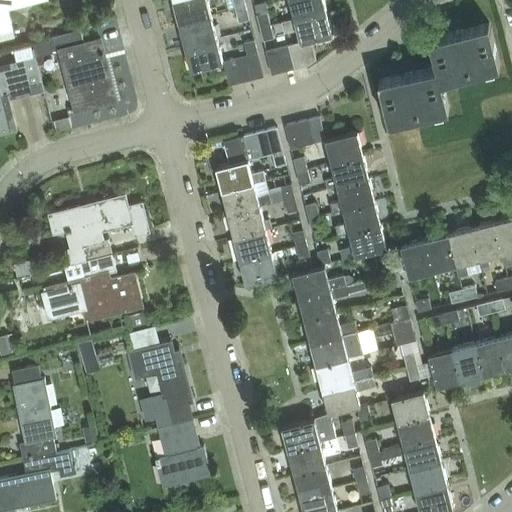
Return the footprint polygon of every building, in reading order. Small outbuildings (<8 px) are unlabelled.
[(0,0),(0,31),(14,28),(9,8),(40,0),(0,0)] [(173,0),(179,22),(211,14),(207,0),(173,0)] [(232,0),(235,8),(245,5),(244,0),(232,0)] [(256,14),(259,26),(270,24),(267,11),(264,0),(253,3),(256,14)] [(290,0),(294,17),(326,9),(323,0),(290,0)] [(235,8),(238,21),(249,19),(245,5),(235,8)] [(295,67),(307,64),(316,58),(311,38),(332,33),(326,9),(294,17),(281,20),(283,31),(297,27),(301,41),(289,44),(295,67)] [(179,22),(185,45),(217,37),(211,14),(179,22)] [(440,79),(441,79),(499,65),(489,23),(460,30),(430,37),(437,66),(440,79)] [(259,26),(263,40),(274,37),(270,24),(259,26)] [(117,98),(102,41),(102,39),(85,43),(81,28),(49,36),(50,39),(33,44),(36,56),(64,48),(78,107),(117,98)] [(217,37),(185,45),(191,69),(223,61),(217,37)] [(244,41),(247,54),(257,51),(254,39),(244,41)] [(283,70),(295,67),(289,44),(277,47),(283,70)] [(283,70),(277,47),(266,50),(272,73),(283,70)] [(245,55),(251,79),(264,75),(257,51),(247,54),(245,55)] [(240,82),(251,79),(245,55),(234,58),(240,82)] [(0,132),(17,128),(10,98),(8,93),(3,94),(1,89),(14,86),(17,97),(33,92),(30,82),(41,79),(35,56),(0,65),(0,132)] [(234,58),(223,61),(229,85),(240,82),(234,58)] [(448,108),(441,79),(440,79),(437,66),(409,73),(380,80),(390,122),(448,108)] [(320,115),(319,115),(309,118),(314,141),(326,138),(320,115)] [(309,118),(297,121),(302,144),(303,144),(314,141),(309,118)] [(291,147),(302,144),(297,121),(285,124),(291,147)] [(278,126),(266,129),(272,152),(273,152),(283,149),(278,126)] [(254,132),(260,155),(272,152),(266,129),(255,132),(254,132)] [(332,162),(363,154),(357,130),(326,138),(332,162)] [(243,135),(249,158),(260,155),(254,132),(243,135)] [(263,169),(252,172),(249,158),(243,135),(224,140),(230,163),(217,166),(223,189),(255,181),(266,178),(263,169)] [(283,149),(273,152),(276,166),(287,163),(283,149)] [(332,162),(335,176),(325,179),(327,188),(338,185),(369,177),(363,154),(332,162)] [(294,158),(297,171),(308,168),(304,155),(294,158)] [(300,184),(311,181),(308,168),(297,171),(300,184)] [(375,200),(369,177),(338,185),(341,199),(330,202),(332,211),(344,208),(375,200)] [(266,178),(255,181),(258,195),(269,192),(266,178)] [(255,181),(223,189),(229,213),(261,205),(272,202),(269,192),(258,195),(255,181)] [(292,183),(281,186),(282,189),(284,198),(284,199),(295,196),(292,183)] [(282,189),(269,192),(272,202),(284,198),(282,189)] [(112,253),(108,237),(104,238),(101,228),(131,221),(135,233),(150,229),(142,201),(128,204),(125,193),(50,212),(55,233),(67,230),(71,247),(68,248),(72,263),(72,264),(112,253)] [(284,199),(288,211),(298,208),(295,196),(284,199)] [(381,223),(375,200),(344,208),(347,221),(335,224),(337,234),(350,231),(381,223)] [(319,214),(316,201),(305,204),(308,217),(319,214)] [(270,218),(264,219),(261,205),(229,213),(235,236),(267,227),(272,226),(270,218)] [(308,217),(312,230),(322,227),(319,214),(308,217)] [(511,215),(494,220),(502,252),(505,264),(511,261),(511,215)] [(490,264),(487,255),(502,252),(494,220),(471,226),(479,258),(478,258),(480,266),(490,264)] [(387,247),(381,223),(350,231),(353,245),(341,248),(343,258),(387,247)] [(455,264),(458,275),(469,273),(466,261),(478,258),(479,258),(471,226),(448,232),(456,263),(455,264)] [(267,227),(235,236),(240,259),(272,251),(267,227)] [(293,231),(296,245),(307,242),(303,229),(293,231)] [(448,232),(425,238),(433,269),(455,264),(456,263),(448,232)] [(401,244),(409,275),(433,269),(425,238),(401,244)] [(296,245),(299,257),(310,255),(307,242),(296,245)] [(317,250),(320,264),(331,261),(327,248),(317,250)] [(272,251),(240,259),(246,282),(278,274),(272,251)] [(135,271),(118,276),(112,253),(72,264),(72,263),(64,265),(68,281),(45,287),(49,302),(47,303),(49,313),(82,305),(85,319),(143,304),(135,271)] [(380,261),(383,274),(393,272),(390,259),(380,261)] [(29,260),(15,263),(18,276),(32,272),(29,260)] [(307,260),(294,264),(296,272),(309,269),(307,260)] [(296,272),(293,273),(299,296),(347,284),(347,283),(345,275),(329,279),(326,265),(309,269),(296,272)] [(383,274),(387,287),(397,285),(393,272),(383,274)] [(350,274),(345,275),(347,283),(355,281),(354,277),(350,274)] [(508,277),(495,280),(498,290),(511,287),(508,277)] [(368,278),(347,283),(347,284),(299,296),(305,319),(338,310),(334,297),(350,293),(349,292),(370,287),(368,278)] [(475,285),(462,288),(465,298),(478,295),(475,285)] [(462,288),(449,292),(452,302),(465,298),(462,288)] [(429,297),(416,300),(418,310),(431,307),(429,297)] [(492,311),(506,308),(503,297),(490,300),(492,311)] [(492,311),(490,300),(477,304),(479,315),(492,311)] [(391,318),(392,321),(410,316),(407,303),(392,307),(394,317),(391,318)] [(446,323),(459,320),(457,309),(444,312),(446,323)] [(354,320),(341,323),(338,310),(305,319),(311,342),(357,330),(354,320)] [(143,311),(130,315),(133,326),(146,322),(143,311)] [(446,323),(444,312),(431,316),(433,326),(446,323)] [(401,343),(416,339),(410,316),(392,321),(395,334),(398,334),(401,343)] [(363,353),(359,340),(357,330),(311,342),(317,365),(349,356),(363,353)] [(507,367),(511,365),(511,331),(499,335),(507,367)] [(7,335),(0,336),(0,347),(2,355),(11,352),(11,351),(7,336),(7,335)] [(484,373),(507,367),(499,335),(476,341),(484,373)] [(93,338),(79,342),(83,359),(97,355),(93,338)] [(134,348),(129,349),(134,368),(136,377),(157,372),(162,393),(143,398),(147,417),(156,415),(159,426),(179,421),(194,417),(194,416),(191,406),(190,401),(193,400),(191,395),(182,355),(175,357),(171,339),(159,342),(134,348)] [(476,341),(453,347),(461,379),(484,373),(476,341)] [(461,379),(453,347),(429,353),(437,384),(461,379)] [(403,354),(407,366),(417,364),(414,351),(403,354)] [(323,388),(373,375),(371,365),(353,370),(349,356),(317,365),(323,388)] [(407,366),(410,378),(420,376),(417,364),(407,366)] [(376,385),(373,375),(323,388),(329,412),(361,403),(358,389),(376,385)] [(45,377),(14,382),(25,441),(21,442),(24,454),(31,453),(32,457),(41,456),(40,453),(56,450),(53,436),(56,435),(45,377)] [(392,397),(398,420),(429,412),(424,389),(392,397)] [(357,406),(360,420),(371,417),(368,404),(357,406)] [(429,412),(398,420),(404,443),(435,435),(429,412)] [(321,440),(336,436),(330,413),(282,425),(288,448),(321,440)] [(165,454),(156,456),(162,485),(211,473),(204,444),(201,445),(196,428),(194,419),(194,417),(179,421),(159,426),(165,454)] [(342,422),(345,434),(355,431),(352,419),(342,422)] [(96,423),(82,426),(85,443),(99,440),(96,423)] [(345,434),(348,448),(359,445),(355,431),(345,434)] [(404,443),(404,444),(410,466),(441,458),(435,435),(404,443)] [(366,440),(369,452),(379,449),(376,437),(366,440)] [(288,448),(294,471),(327,463),(321,440),(288,448)] [(27,472),(0,477),(0,511),(14,511),(14,507),(56,499),(51,471),(59,469),(60,476),(76,472),(75,464),(73,465),(70,449),(56,452),(56,450),(40,453),(41,456),(32,457),(31,453),(24,454),(24,455),(25,460),(27,472)] [(372,466),(383,463),(379,449),(369,452),(372,466)] [(447,481),(441,458),(410,466),(416,489),(447,481)] [(294,471),(300,494),(333,486),(327,463),(294,471)] [(353,468),(356,480),(367,477),(364,465),(353,468)] [(354,480),(352,472),(342,475),(344,483),(354,480)] [(356,480),(360,494),(371,491),(367,477),(356,480)] [(416,489),(421,511),(423,511),(453,505),(447,481),(416,489)] [(378,486),(381,498),(391,495),(388,483),(378,486)] [(300,494),(304,511),(326,511),(338,509),(333,486),(300,494)] [(384,511),(394,509),(391,495),(381,498),(384,511)] [(132,511),(130,502),(118,505),(120,511),(132,511)]
